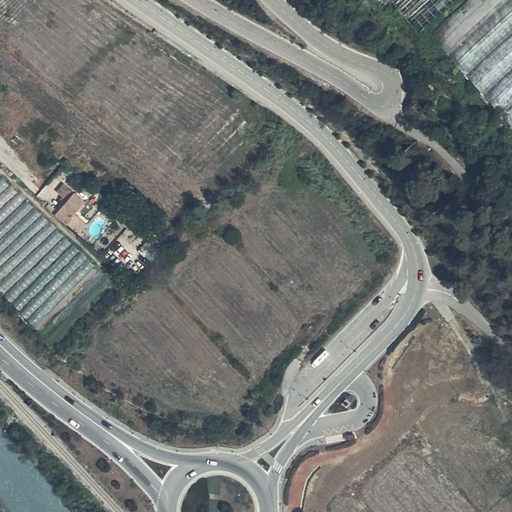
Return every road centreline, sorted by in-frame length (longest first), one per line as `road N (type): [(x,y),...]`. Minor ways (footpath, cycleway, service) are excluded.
road 1 (unclassified): [(417,288),(411,242),(316,130),(137,0)]
road 2 (unclassified): [(195,0),(381,104),(394,84),(385,70),(349,58),(273,0)]
road 3 (unclassified): [(294,430),(400,320),(417,288)]
road 4 (primary): [(0,350),(125,448)]
